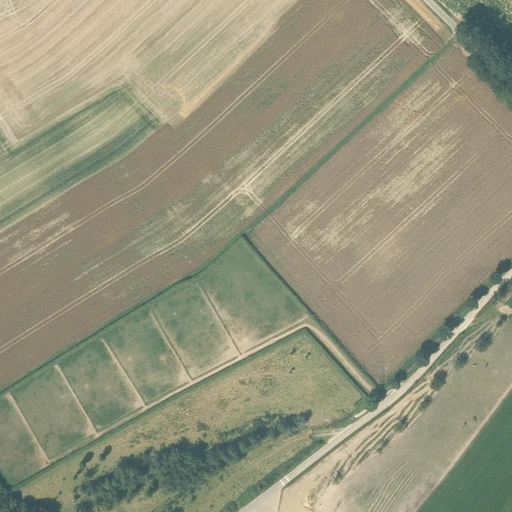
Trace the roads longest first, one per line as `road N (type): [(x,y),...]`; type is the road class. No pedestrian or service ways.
road 1 (track): [(383,406),(306,324),(53,461)]
road 2 (unclassified): [(243,511),(410,383),(511,273)]
